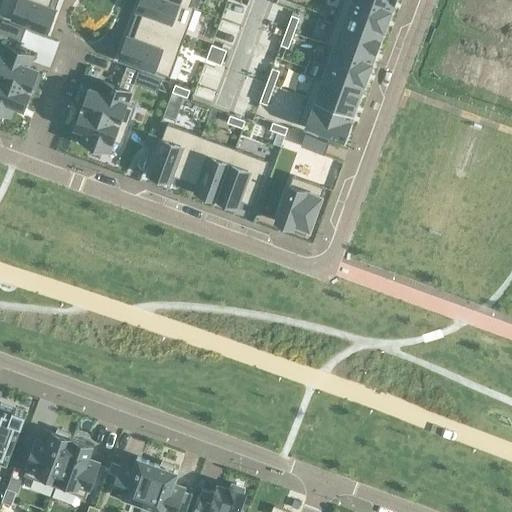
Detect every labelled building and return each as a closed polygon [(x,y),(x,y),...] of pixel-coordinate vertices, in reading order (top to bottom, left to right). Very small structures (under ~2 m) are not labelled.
[(1,0),(0,5),(0,14),(48,32),(56,10),(50,8),(52,0),(1,0)] [(171,0),(140,0),(137,10),(143,12),(138,26),(182,42),(195,8),(190,7),(171,0)] [(341,0),(333,24),(359,33),(363,21),(384,29),(389,15),(392,9),(367,0),(341,0)] [(367,0),(392,9),(394,0),(367,0)] [(292,14),(286,29),(294,32),(300,17),(292,14)] [(2,20),(0,25),(0,33),(22,41),(26,29),(2,20)] [(332,27),(325,45),(330,47),(330,46),(373,61),(384,29),(363,21),(359,33),(333,24),(332,27)] [(127,37),(119,58),(170,76),(182,42),(138,26),(133,39),(127,37)] [(286,29),(281,45),(288,48),(294,32),(286,29)] [(212,44),(209,51),(224,57),(227,49),(212,44)] [(0,56),(0,77),(31,89),(32,88),(37,72),(38,70),(29,67),(33,56),(5,46),(1,57),(0,56)] [(319,78),(318,79),(339,86),(344,74),(365,82),(373,61),(330,46),(330,47),(319,78)] [(209,51),(206,59),(221,65),(224,57),(209,51)] [(272,67),(267,83),(274,85),(280,70),(272,67)] [(138,70),(133,83),(157,91),(162,79),(138,70)] [(314,76),(306,98),(353,115),(365,82),(344,74),(339,86),(318,79),(319,78),(314,76)] [(0,77),(0,112),(5,114),(11,116),(15,105),(24,108),(31,89),(0,77)] [(89,89),(82,108),(129,124),(136,106),(127,102),(131,91),(129,91),(103,81),(99,92),(89,89)] [(267,83),(260,101),(267,104),(274,85),(267,83)] [(175,84),(172,92),(188,97),(190,89),(175,84)] [(305,100),(297,122),(319,130),(344,139),(352,117),(353,115),(306,98),(305,100)] [(82,108),(75,127),(85,131),(81,142),(109,152),(113,141),(122,144),(129,124),(82,108)] [(230,114),(227,122),(243,128),(246,120),(230,114)] [(273,121),(270,129),(286,135),(289,127),(273,121)] [(152,165),(148,174),(170,182),(172,176),(185,181),(201,136),(167,124),(152,165)] [(149,132),(144,144),(152,147),(157,135),(149,132)] [(305,133),(301,146),(325,154),(329,142),(305,133)] [(201,136),(185,181),(198,185),(196,191),(217,199),(236,148),(201,136)] [(236,148),(217,199),(237,206),(239,201),(252,206),(253,206),(255,201),(269,160),(236,148)] [(285,196),(277,220),(293,225),(294,223),(296,224),(308,228),(310,229),(325,187),(293,175),(285,196)] [(0,401),(0,402),(0,459),(8,462),(27,411),(0,401)] [(36,441),(24,474),(55,485),(72,439),(69,438),(70,433),(57,428),(55,433),(51,431),(47,445),(36,441)] [(72,439),(55,485),(86,496),(98,463),(87,459),(92,446),(72,439)] [(122,465),(112,492),(143,504),(157,463),(137,456),(132,469),(122,465)] [(157,463),(143,504),(165,511),(174,511),(183,487),(173,483),(177,470),(174,468),(175,464),(162,459),(160,464),(157,463)] [(200,495),(193,511),(242,511),(243,510),(238,508),(245,491),(244,491),(245,488),(232,483),(230,486),(230,485),(228,489),(219,486),(214,500),(200,495)] [(7,488),(2,501),(11,504),(16,492),(7,488)]
